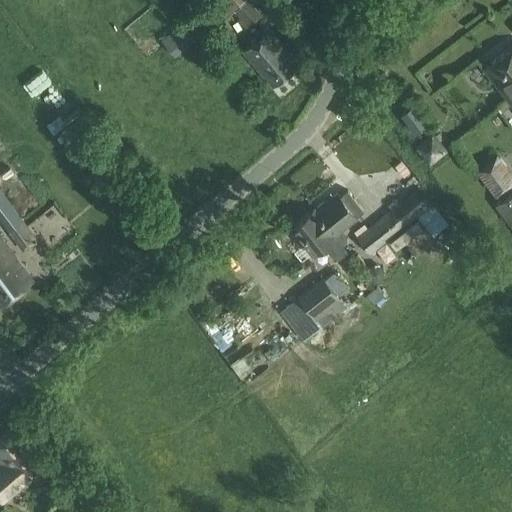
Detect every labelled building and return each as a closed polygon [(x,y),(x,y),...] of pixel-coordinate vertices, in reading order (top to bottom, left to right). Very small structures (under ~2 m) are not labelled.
[(208,0),(162,39),(176,56),(244,0),(208,0)] [(223,40),(232,32),(225,22),(215,30),(223,40)] [(270,29),(243,51),(273,87),(299,64),(270,29)] [(511,47),(484,69),(511,106),(511,47)] [(37,100),(48,122),(70,110),(59,88),(37,100)] [(416,132),(426,124),(413,106),(402,114),(416,132)] [(69,156),(80,147),(58,120),(47,129),(69,156)] [(428,162),(442,151),(430,137),(417,148),(428,162)] [(78,174),(92,167),(85,153),(71,159),(78,174)] [(475,171),(496,197),(511,185),(511,172),(497,154),(475,171)] [(418,186),(356,236),(371,254),(372,254),(376,259),(408,232),(405,227),(433,204),(418,186)] [(0,219),(24,251),(39,241),(0,189),(0,219)] [(328,227),(334,234),(336,233),(363,211),(347,191),(341,196),(338,193),(327,201),(323,200),(317,205),(318,209),(316,210),(315,210),(323,220),(316,225),(322,232),(328,227)] [(511,227),(511,191),(495,205),(511,227)] [(314,208),(291,227),(312,255),(324,245),(337,261),(347,252),(342,246),(344,244),(336,233),(334,234),(328,227),(322,232),(316,225),(323,220),(315,210),(316,210),(314,208)] [(0,236),(0,304),(33,280),(0,236)] [(322,276),(298,296),(299,297),(322,326),(347,307),(322,276)] [(21,482),(46,461),(18,428),(0,443),(0,459),(4,464),(0,466),(0,498),(2,501),(23,484),(21,482)]
